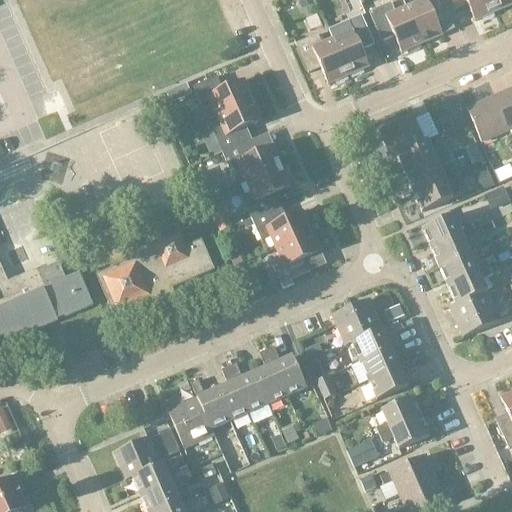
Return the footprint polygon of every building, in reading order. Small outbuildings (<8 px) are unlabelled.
[(313,6),(309,0),(295,0),(300,11),(313,6)] [(412,0),(415,4),(404,9),(420,46),(441,37),(434,21),(446,15),(439,0),(412,0)] [(448,0),(453,12),(466,7),(473,23),(494,14),(487,0),(448,0)] [(487,0),(494,14),(511,6),(511,1),(511,0),(487,0)] [(390,5),(367,15),(380,44),(393,38),(400,55),(420,46),(404,9),(394,14),(390,5)] [(360,18),(327,32),(331,41),(347,78),(367,69),(360,52),(373,47),(360,18)] [(316,37),(294,47),(307,76),(319,70),(326,87),(347,78),(331,41),(320,45),(316,37)] [(210,107),(216,119),(252,103),(243,82),(221,92),(216,80),(192,90),(201,111),(210,107)] [(185,86),(179,89),(184,100),(190,97),(185,86)] [(511,90),(492,99),(507,133),(511,131),(511,90)] [(31,101),(37,118),(61,110),(55,93),(31,101)] [(507,133),(492,99),(465,111),(480,145),(507,133)] [(211,133),(221,156),(250,143),(245,131),(261,123),(252,103),(216,119),(220,129),(211,133)] [(464,125),(459,113),(446,119),(451,131),(464,125)] [(377,133),(389,161),(396,158),(395,158),(423,145),(411,118),(377,133)] [(205,153),(217,149),(209,129),(197,134),(205,153)] [(240,173),(245,185),(281,168),(272,148),(256,155),(250,143),(221,156),(230,177),(240,173)] [(395,158),(396,158),(402,172),(403,176),(446,157),(442,151),(432,156),(426,143),(423,145),(395,158)] [(443,182),(438,169),(449,164),(446,157),(403,176),(412,195),(443,182)] [(494,181),(510,174),(504,160),(488,168),(494,181)] [(240,199),(250,221),(250,222),(279,209),(274,196),(290,189),(281,168),(245,185),(249,195),(240,199)] [(202,200),(211,197),(215,195),(205,171),(192,176),(197,188),(202,200)] [(485,171),(470,177),(477,193),(492,187),(489,180),(485,171)] [(459,188),(449,193),(443,182),(412,195),(421,215),(452,201),(452,200),(462,195),(459,188)] [(244,231),(253,228),(260,243),(269,239),(274,250),(310,234),(301,213),(285,221),(279,209),(250,222),(250,221),(241,225),(244,231)] [(224,214),(211,219),(218,235),(231,229),(224,214)] [(421,231),(429,251),(471,232),(468,225),(458,230),(452,217),(421,231)] [(429,251),(438,270),(469,256),(464,244),(474,239),(471,232),(429,251)] [(134,259),(94,277),(113,319),(152,302),(154,306),(173,298),(170,290),(212,271),(199,242),(185,248),(179,234),(132,255),(134,259)] [(319,254),(310,234),(274,250),(279,261),(270,265),(279,287),(309,274),(303,262),(319,254)] [(227,255),(232,268),(244,263),(238,250),(227,255)] [(438,270),(446,289),(488,270),(485,263),(474,268),(469,256),(438,270)] [(0,347),(56,323),(55,322),(63,318),(63,320),(91,307),(77,276),(64,282),(57,265),(35,275),(34,272),(6,284),(0,270),(0,347)] [(446,289),(454,307),(467,302),(485,294),(480,282),(491,277),(488,270),(446,289)] [(499,324),(485,294),(467,302),(480,332),(499,324)] [(368,302),(349,310),(363,340),(381,332),(368,302)] [(461,340),(480,332),(467,302),(454,307),(448,310),(461,340)] [(349,310),(331,319),(344,349),(350,346),(363,340),(349,310)] [(396,325),(381,332),(384,338),(399,332),(396,325)] [(381,332),(363,340),(350,346),(358,365),(390,351),(381,332)] [(272,350),(265,353),(270,364),(277,361),(272,350)] [(358,365),(367,383),(398,369),(401,368),(413,363),(409,356),(395,362),(390,351),(358,365)] [(262,367),(270,364),(265,353),(258,356),(262,367)] [(291,359),(272,368),(285,399),(305,391),(291,359)] [(413,363),(401,368),(404,375),(416,370),(413,363)] [(235,366),(227,369),(232,381),(240,377),(235,366)] [(272,368),(253,376),(266,407),(285,399),(272,368)] [(225,384),(232,381),(227,369),(220,373),(225,384)] [(367,383),(375,402),(407,388),(398,369),(367,383)] [(253,376),(234,384),(248,416),(266,407),(253,376)] [(334,396),(327,378),(314,384),(322,401),(334,396)] [(197,383),(189,386),(194,397),(201,394),(197,383)] [(234,384),(215,393),(229,424),(248,416),(234,384)] [(215,393),(196,401),(204,420),(205,419),(210,432),(229,424),(215,393)] [(507,451),(511,449),(511,394),(498,400),(506,417),(493,422),(507,451)] [(375,431),(378,438),(420,419),(412,400),(380,414),(386,426),(375,431)] [(196,401),(166,414),(174,433),(204,420),(196,401)] [(0,436),(11,431),(1,409),(0,409),(0,436)] [(204,420),(174,433),(182,451),(213,438),(210,432),(205,419),(204,420)] [(429,438),(420,419),(378,438),(381,445),(392,440),(397,452),(429,438)] [(284,446),(294,441),(285,425),(275,431),(284,446)] [(154,431),(163,454),(173,450),(164,427),(154,431)] [(124,483),(130,480),(159,467),(158,467),(147,440),(112,455),(124,483)] [(378,459),(369,441),(344,453),(353,471),(378,459)] [(391,484),(398,498),(434,482),(424,459),(379,479),(383,488),(391,484)] [(178,473),(167,478),(162,466),(158,467),(159,467),(130,480),(138,499),(181,480),(178,473)] [(214,475),(211,467),(200,472),(203,480),(214,475)] [(364,494),(375,489),(369,476),(358,481),(364,494)] [(13,478),(0,484),(0,511),(21,511),(28,509),(13,478)] [(138,499),(144,511),(159,511),(178,503),(173,492),(184,487),(181,480),(138,499)] [(428,511),(445,505),(434,482),(398,498),(404,511),(402,511),(428,511)] [(228,501),(221,486),(207,492),(213,507),(228,501)] [(159,511),(195,511),(195,510),(191,511),(181,511),(178,503),(159,511)]
